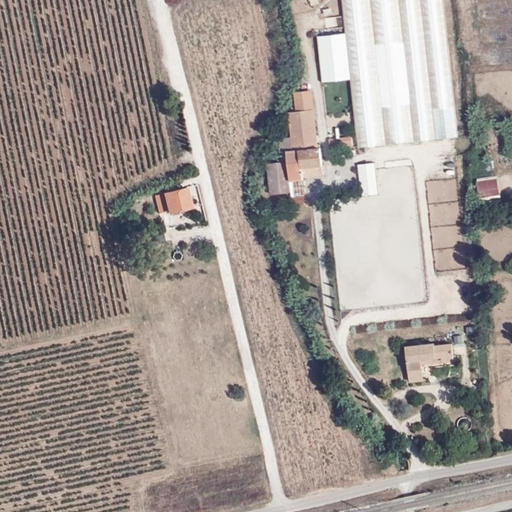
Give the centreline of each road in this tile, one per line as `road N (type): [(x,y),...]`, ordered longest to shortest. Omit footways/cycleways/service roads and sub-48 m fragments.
road 1 (residential): [(160,0),(283,507)]
road 2 (unknown): [(326,308),(344,354),(415,455),(406,480)]
road 3 (unclassified): [(406,480),(283,507)]
